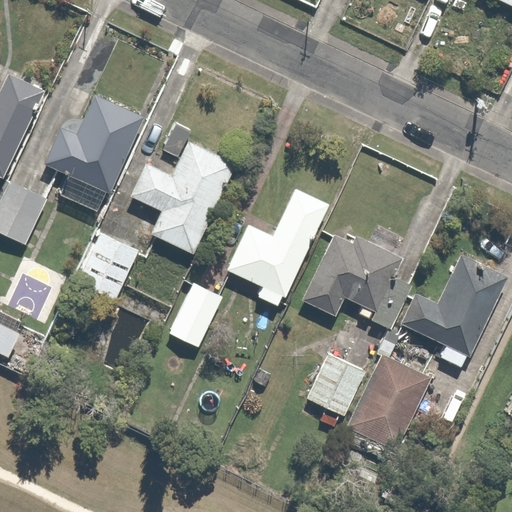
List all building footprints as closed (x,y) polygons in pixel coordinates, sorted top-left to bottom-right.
[(511,0),(489,0),(511,10),(511,0)] [(0,173),(10,178),(54,87),(11,66),(0,89),(0,173)] [(114,193),(150,112),(94,88),(77,128),(65,122),(47,163),(114,193)] [(197,256),(242,164),(188,138),(172,171),(147,159),(130,193),(164,209),(152,234),(197,256)] [(50,196),(15,176),(0,204),(0,230),(24,243),(50,196)] [(286,306),(334,201),(297,185),(276,229),(252,218),(230,268),(261,282),(256,292),(286,306)] [(145,249),(103,226),(76,276),(117,299),(145,249)] [(360,243),(336,231),(305,297),(340,313),(347,297),(365,305),(361,313),(388,326),(410,279),(396,273),(405,252),(365,233),(360,243)] [(487,325),(509,273),(457,252),(436,300),(419,293),(404,328),(444,345),(441,353),(464,363),(469,351),(486,358),(498,330),(487,325)] [(228,288),(196,273),(169,330),(201,345),(228,288)] [(26,331),(0,317),(0,351),(13,358),(26,331)] [(391,464),(435,373),(398,355),(408,336),(393,329),(339,438),(391,464)] [(346,414),(369,367),(328,347),(305,394),(346,414)] [(489,371),(469,360),(448,399),(468,410),(489,371)] [(511,425),(496,460),(511,468),(511,425)]
